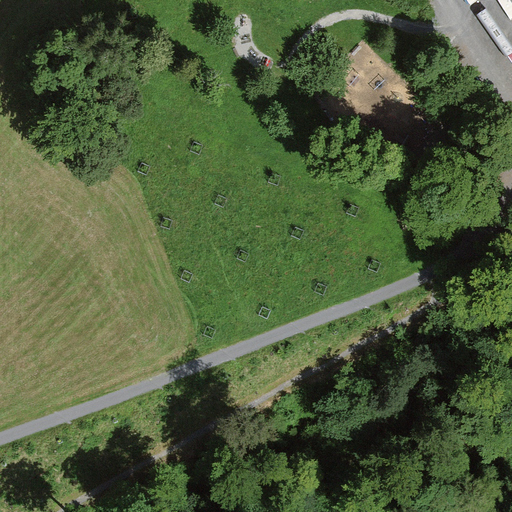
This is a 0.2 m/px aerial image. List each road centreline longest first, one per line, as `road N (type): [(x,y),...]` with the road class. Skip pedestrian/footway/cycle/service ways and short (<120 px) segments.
road 1 (track): [(0,441),(508,250)]
road 2 (track): [(437,0),(511,108)]
